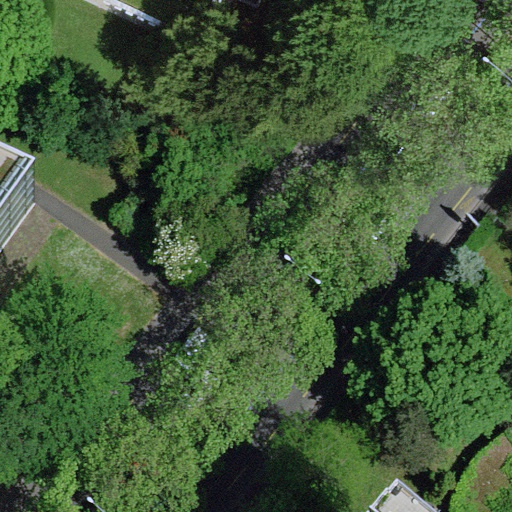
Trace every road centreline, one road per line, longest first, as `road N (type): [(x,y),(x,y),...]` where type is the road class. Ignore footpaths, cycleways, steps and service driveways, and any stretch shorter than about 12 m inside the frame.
road 1 (primary): [(480,0),(61,511)]
road 2 (primary): [(182,511),(511,104)]
